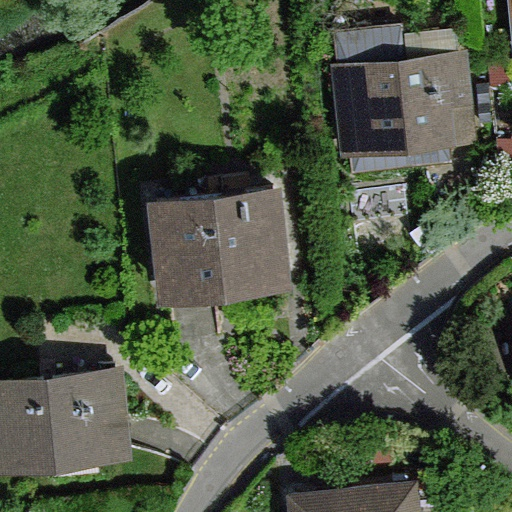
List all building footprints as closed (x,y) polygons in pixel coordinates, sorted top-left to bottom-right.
[(335,65),(412,58),(408,20),(332,26),(335,65)] [(459,97),(455,54),(412,58),(335,65),(342,146),(348,145),(444,136),(441,99),(459,97)] [(441,99),(444,136),(463,135),(459,97),(441,99)] [(444,136),(348,145),(350,166),(446,158),(444,136)] [(283,185),(166,198),(177,293),(294,280),(283,185)] [(131,451),(122,368),(4,381),(13,464),(131,451)] [(416,511),(413,475),(295,488),(297,511),(416,511)]
